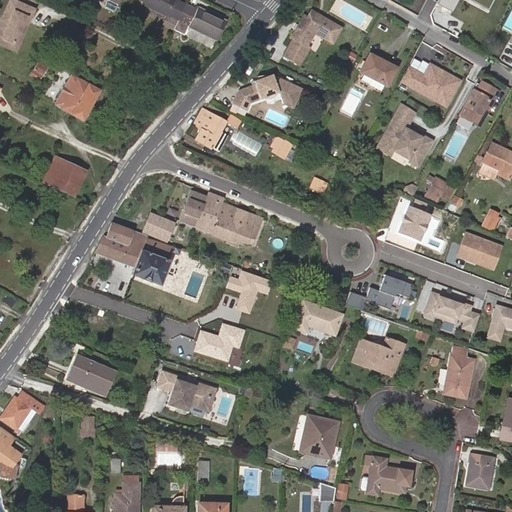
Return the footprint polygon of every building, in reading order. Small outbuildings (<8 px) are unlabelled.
[(34,10),(12,0),(9,0),(0,22),(0,44),(15,52),(34,10)] [(178,21),(185,5),(175,0),(143,0),(141,4),(178,21)] [(460,0),(440,0),(438,3),(454,12),(460,0)] [(178,21),(173,30),(184,35),(188,27),(217,41),(226,22),(197,8),(196,10),(185,5),(178,21)] [(303,17),(291,38),(283,56),(299,65),(309,48),(306,46),(313,33),(333,45),(341,29),(322,17),(311,11),(307,19),(303,17)] [(511,63),(511,45),(509,44),(502,59),(511,63)] [(369,55),(360,72),(386,85),(395,69),(369,55)] [(38,81),(46,68),(38,63),(30,76),(38,81)] [(436,74),(438,70),(430,65),(427,69),(436,74)] [(408,85),(415,72),(407,68),(400,81),(408,85)] [(459,81),(438,70),(436,74),(427,69),(423,77),(416,90),(425,95),(429,88),(439,93),(435,100),(445,106),(459,81)] [(416,90),(423,77),(415,72),(408,85),(416,90)] [(258,80),(254,82),(256,85),(253,86),(247,88),(249,93),(246,94),(239,90),(233,104),(246,111),(249,102),(255,101),(255,100),(275,93),(279,92),(283,103),(293,108),(301,91),(292,87),(293,84),(278,77),(274,79),(272,75),(268,76),(258,80)] [(55,106),(61,109),(77,79),(71,76),(55,106)] [(77,79),(61,109),(83,121),(99,91),(77,79)] [(475,93),(471,91),(457,116),(478,127),(488,111),(481,107),(492,88),(481,82),(475,93)] [(435,100),(439,93),(429,88),(425,95),(435,100)] [(498,92),(492,88),(481,107),(488,111),(498,92)] [(410,132),(405,129),(414,113),(400,104),(391,121),(380,141),(384,142),(390,141),(393,150),(396,149),(407,156),(408,159),(409,162),(417,166),(431,141),(423,137),(420,138),(415,135),(414,136),(410,133),(409,132),(410,132)] [(202,110),(193,125),(201,129),(195,141),(210,148),(225,123),(202,110)] [(239,120),(229,114),(225,122),(235,127),(239,120)] [(271,152),(276,155),(285,140),(283,140),(276,137),(270,147),(273,148),(271,152)] [(285,140),(276,155),(283,159),(292,144),(285,140)] [(393,150),(390,141),(384,142),(380,141),(377,147),(380,149),(384,151),(390,155),(393,150)] [(511,152),(491,142),(482,162),(483,163),(478,172),(494,180),(497,173),(510,179),(511,174),(511,152)] [(407,156),(396,149),(393,150),(408,159),(407,156)] [(42,183),(49,186),(61,160),(55,157),(42,183)] [(61,160),(49,186),(73,197),(85,171),(61,160)] [(126,198),(137,207),(147,194),(148,194),(157,182),(146,174),(145,173),(125,198),(126,198)] [(446,184),(435,178),(427,192),(438,198),(446,184)] [(323,182),(316,179),(312,189),(318,192),(323,182)] [(412,197),(417,188),(412,186),(407,187),(403,193),(412,197)] [(179,221),(194,227),(205,197),(190,192),(185,206),(183,211),(179,221)] [(221,204),(223,198),(207,193),(205,197),(194,227),(210,233),(218,212),(221,204)] [(454,197),(447,212),(460,218),(462,212),(457,210),(461,201),(454,197)] [(126,198),(117,211),(128,220),(138,207),(137,207),(126,198)] [(394,232),(418,241),(428,212),(404,203),(394,232)] [(226,222),(231,208),(221,204),(218,212),(210,233),(227,239),(233,224),(226,222)] [(261,219),(231,208),(226,222),(233,224),(227,239),(235,243),(239,242),(251,245),(261,219)] [(487,217),(484,224),(495,229),(500,220),(495,218),(497,214),(490,211),(487,217)] [(143,231),(155,236),(159,227),(170,232),(174,224),(150,214),(143,231)] [(103,237),(96,253),(135,267),(131,275),(159,285),(168,262),(167,261),(171,252),(177,254),(178,249),(172,247),(173,245),(154,239),(126,229),(112,224),(106,238),(103,237)] [(507,227),(501,224),(498,231),(504,234),(507,227)] [(159,227),(155,236),(167,241),(170,232),(159,227)] [(494,269),(504,243),(464,229),(454,254),(494,269)] [(304,246),(297,243),(292,258),(299,261),(304,246)] [(229,267),(218,263),(216,268),(227,272),(229,267)] [(229,274),(225,287),(239,291),(234,307),(250,312),(256,290),(267,293),(271,278),(239,269),(237,276),(229,274)] [(349,290),(347,297),(395,310),(399,294),(409,297),(413,281),(380,272),(376,288),(368,286),(365,295),(349,290)] [(422,314),(475,329),(480,312),(469,310),(471,303),(428,291),(422,314)] [(341,315),(302,301),(292,328),(304,333),(306,326),(333,336),(341,315)] [(511,306),(495,302),(485,336),(501,340),(505,326),(511,328),(511,306)] [(233,346),(239,347),(245,328),(221,321),(217,333),(199,328),(192,350),(229,361),(233,346)] [(430,336),(422,333),(420,339),(428,342),(430,336)] [(394,352),(399,354),(403,344),(386,339),(382,348),(361,340),(353,362),(369,368),(371,362),(389,368),(394,352)] [(466,350),(453,347),(443,394),(465,398),(472,360),(464,358),(466,350)] [(391,376),(399,354),(394,352),(389,368),(371,362),(369,368),(391,376)] [(113,372),(76,357),(67,379),(103,395),(113,372)] [(438,360),(432,357),(429,363),(436,366),(438,360)] [(203,395),(206,385),(160,371),(155,388),(170,393),(166,405),(176,409),(185,412),(187,412),(189,406),(208,412),(213,398),(203,395)] [(216,389),(206,385),(203,395),(213,398),(216,389)] [(42,407),(22,393),(17,400),(14,399),(0,418),(0,419),(14,430),(31,408),(38,413),(42,407)] [(509,430),(511,415),(511,400),(507,400),(502,429),(509,430)] [(511,415),(509,430),(502,429),(500,439),(511,441),(511,415)] [(309,440),(306,454),(328,458),(337,422),(307,416),(302,439),(309,440)] [(93,418),(81,418),(80,438),(92,438),(93,418)] [(14,438),(0,427),(0,463),(1,465),(0,470),(0,475),(11,478),(15,464),(17,456),(18,454),(8,446),(14,438)] [(299,452),(306,454),(309,440),(302,439),(299,452)] [(492,459),(472,455),(467,486),(487,489),(492,459)] [(24,458),(17,456),(15,464),(22,466),(24,458)] [(386,459),(372,457),(371,465),(366,494),(376,496),(377,489),(403,494),(404,486),(407,487),(410,472),(385,468),(386,459)] [(119,460),(111,460),(111,473),(119,473),(119,460)] [(208,463),(198,463),(198,482),(207,482),(208,463)] [(66,465),(58,465),(58,476),(66,476),(66,465)] [(136,511),(138,478),(123,477),(122,496),(115,496),(114,511),(136,511)] [(333,501),(334,487),(319,482),(318,501),(332,502),(333,501)] [(338,490),(337,498),(345,499),(346,491),(347,486),(338,484),(337,490),(338,490)] [(82,511),(83,496),(67,496),(66,511),(82,511)] [(183,511),(183,510),(183,498),(182,498),(182,496),(180,497),(180,498),(179,498),(178,498),(177,499),(176,499),(175,500),(174,500),(174,501),(173,501),(173,502),(172,503),(172,504),(171,505),(171,506),(171,507),(171,508),(171,509),(152,509),(152,511),(183,511)]
